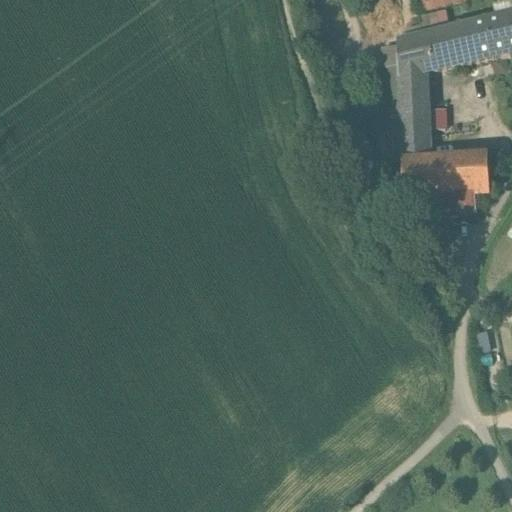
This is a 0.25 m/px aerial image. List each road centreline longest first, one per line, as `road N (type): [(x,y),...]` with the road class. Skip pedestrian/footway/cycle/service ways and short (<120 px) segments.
road 1 (unknown): [(280,0),(318,120),(457,360)]
road 2 (unclassified): [(511,491),(465,401),(457,360),(472,254),(511,170)]
road 3 (track): [(465,401),(358,511)]
